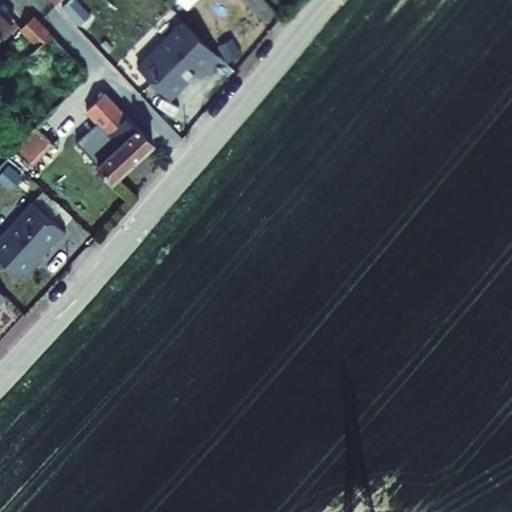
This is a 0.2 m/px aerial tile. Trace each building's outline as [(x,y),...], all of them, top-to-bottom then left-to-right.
[(0,0),(0,41),(19,20),(0,0)] [(178,0),(193,13),(205,0),(178,0)] [(20,27),(36,44),(50,31),(34,14),(20,27)] [(172,100),(217,52),(181,19),(136,67),(172,100)] [(56,33),(32,55),(62,90),(86,69),(56,33)] [(98,100),(81,82),(51,115),(8,163),(27,180),(88,111),(108,133),(105,136),(117,149),(98,169),(118,186),(160,143),(106,92),(98,100)] [(117,149),(105,136),(86,155),(98,169),(117,149)] [(63,238),(30,207),(0,239),(0,267),(19,285),(35,267),(33,266),(50,248),(52,250),(63,238)]
